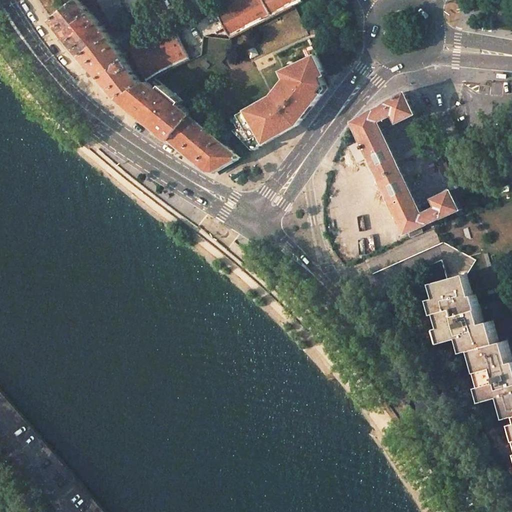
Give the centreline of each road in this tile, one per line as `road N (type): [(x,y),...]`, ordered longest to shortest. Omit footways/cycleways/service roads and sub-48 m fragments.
road 1 (primary): [(497,511),(421,398),(339,299)]
road 2 (primary): [(105,122),(256,229)]
road 3 (residential): [(105,122),(115,109),(33,0)]
road 4 (primary): [(339,299),(316,228),(310,151)]
